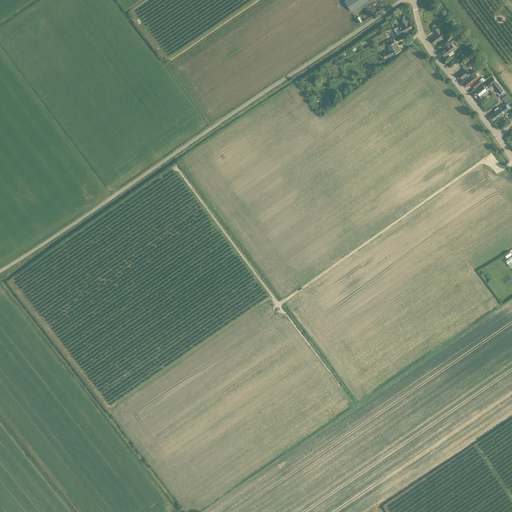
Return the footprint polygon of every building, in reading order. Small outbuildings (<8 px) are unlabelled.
[(345,0),(344,1),(351,11),(368,0),(367,0),(345,0)] [(412,27),(410,22),(409,23),(405,15),(398,18),(402,25),(393,29),(397,35),(404,32),(412,27)] [(436,34),(430,39),(434,44),(438,41),(444,37),(437,28),(433,31),(436,34)] [(456,33),(448,39),(449,40),(448,41),(443,44),(446,48),(440,52),(444,57),(448,54),(450,57),(454,53),(452,51),(455,49),(451,44),(459,38),(456,33)] [(396,51),(392,44),(388,47),(389,51),(384,54),(386,57),(396,51)] [(470,66),(465,60),(461,64),(463,66),(462,67),(464,69),(458,74),(462,79),(466,75),(468,77),(472,74),(468,68),(470,66)] [(478,78),(475,74),(464,82),(467,86),(478,78)] [(482,84),(483,86),(473,93),(476,97),(477,96),(480,100),(484,96),(483,96),(488,92),(486,89),(488,87),(492,84),(499,93),(503,90),(492,76),(484,82),(482,84)] [(479,80),(478,80),(472,85),(474,88),(481,83),(481,84),(483,82),(480,79),(479,80)] [(505,102),(510,98),(507,94),(502,97),(505,102)] [(501,108),(490,116),(494,120),(509,109),(505,105),(501,108)]
